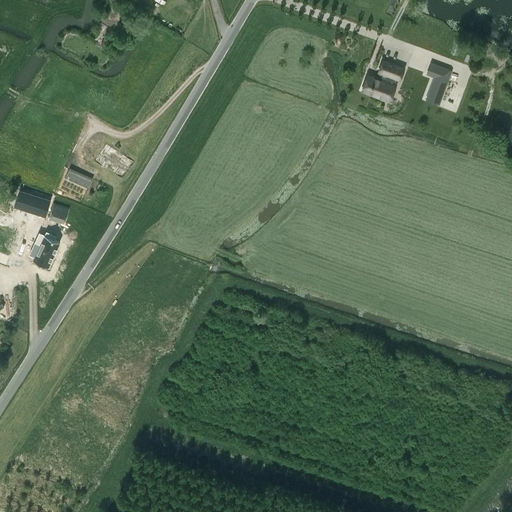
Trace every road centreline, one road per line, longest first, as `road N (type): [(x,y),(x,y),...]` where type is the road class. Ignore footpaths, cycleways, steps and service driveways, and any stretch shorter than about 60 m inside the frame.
road 1 (unclassified): [(0,404),(248,0)]
road 2 (track): [(307,283),(174,229),(144,237),(70,300)]
